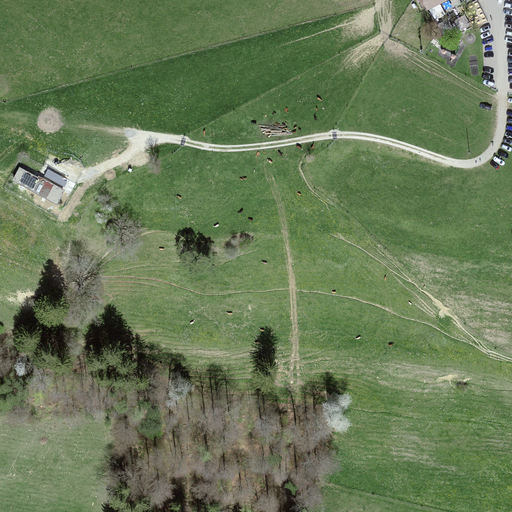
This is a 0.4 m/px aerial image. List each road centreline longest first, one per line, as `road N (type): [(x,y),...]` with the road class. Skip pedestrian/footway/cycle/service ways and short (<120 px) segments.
road 1 (track): [(158,137),(220,149),(363,135),(471,163),(499,138),(502,93)]
road 2 (track): [(158,137),(77,178),(50,165)]
